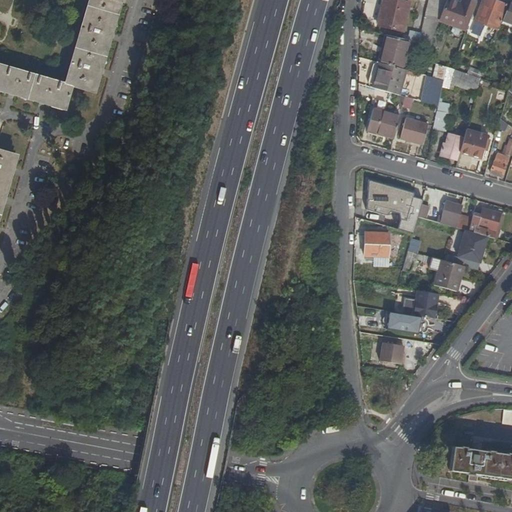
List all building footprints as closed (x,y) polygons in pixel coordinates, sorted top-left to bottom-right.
[(88,0),(65,83),(0,63),(0,89),(65,109),(72,85),(95,92),(121,3),(121,0),(88,0)] [(410,4),(393,0),(384,0),(379,26),(404,31),(410,4)] [(433,0),(418,44),(429,47),(439,21),(446,0),(433,0)] [(449,0),(446,0),(439,21),(466,31),(477,3),(468,0),(462,0),(461,4),(449,0)] [(474,24),(498,33),(501,24),(504,15),(503,15),(506,7),(507,5),(492,0),(482,0),(480,6),(480,7),(474,24)] [(507,12),(506,11),(504,15),(501,24),(511,28),(511,1),(511,2),(507,12)] [(381,64),(387,36),(384,36),(379,63),(381,64)] [(401,70),(407,41),(387,36),(381,64),(401,70)] [(372,88),(379,63),(375,62),(368,87),(372,88)] [(404,70),(401,70),(381,64),(379,63),(372,88),(397,95),(404,70)] [(442,82),(445,68),(434,65),(431,78),(442,82)] [(452,70),(445,67),(445,68),(442,82),(454,86),(456,82),(478,89),(480,79),(471,76),(452,70)] [(471,76),(480,79),(483,72),(473,68),(471,76)] [(401,87),(399,94),(413,98),(415,91),(401,87)] [(395,106),(402,108),(405,98),(398,96),(395,106)] [(405,98),(402,108),(409,110),(412,100),(405,98)] [(382,136),(394,139),(400,116),(373,109),(367,132),(382,136)] [(437,111),(433,129),(446,132),(451,113),(446,112),(437,111)] [(428,124),(406,118),(400,139),(422,145),(428,124)] [(511,128),(506,124),(502,128),(511,136),(511,128)] [(487,137),(466,130),(460,153),(481,160),(487,137)] [(446,145),(443,144),(440,155),(457,159),(462,139),(449,135),(446,145)] [(511,156),(511,155),(511,140),(510,140),(507,147),(505,154),(504,156),(497,154),(489,172),(498,176),(500,173),(503,174),(505,167),(507,162),(506,162),(509,155),(511,156)] [(0,211),(17,153),(0,148),(0,211)] [(414,194),(368,181),(366,211),(406,222),(414,194)] [(463,230),(468,232),(472,218),(460,214),(463,206),(445,202),(441,217),(439,224),(463,230)] [(417,217),(437,223),(439,216),(427,213),(429,206),(421,204),(417,217)] [(481,215),(473,213),(472,218),(468,232),(471,232),(494,239),(497,231),(495,230),(500,214),(482,209),(481,215)] [(494,239),(497,240),(504,215),(500,214),(495,230),(497,231),(494,239)] [(477,263),(485,236),(471,232),(468,232),(463,230),(456,257),(477,263)] [(388,234),(365,233),(364,257),(388,258),(388,234)] [(442,261),(440,260),(433,281),(436,282),(442,261)] [(459,288),(465,267),(442,261),(436,282),(459,288)] [(394,277),(383,275),(381,282),(392,284),(394,277)] [(418,292),(414,315),(421,316),(426,317),(434,318),(437,295),(418,292)] [(414,315),(389,311),(386,329),(418,334),(421,316),(414,315)] [(404,346),(382,342),(379,360),(405,364),(406,357),(403,356),(404,346)] [(511,452),(453,444),(450,467),(469,470),(478,471),(511,476),(511,452)]
